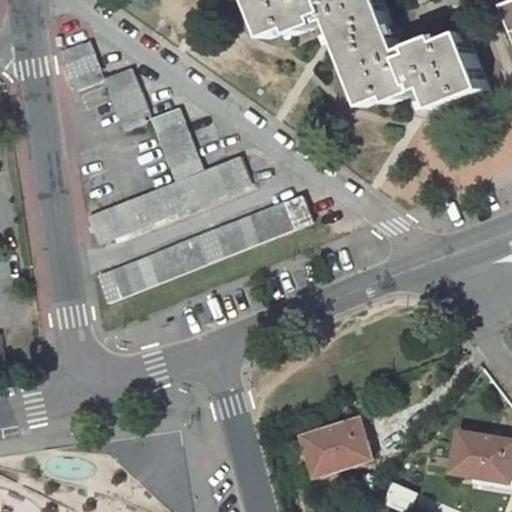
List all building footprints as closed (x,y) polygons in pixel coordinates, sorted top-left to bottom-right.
[(337,16),(373,110),(396,101),(399,106),(425,97),(423,90),(433,86),(441,108),(491,87),(470,33),(446,43),(444,38),(425,45),(427,50),(410,57),(387,0),(259,0),(275,40),(300,31),(302,37),(321,29),(319,23),(337,16)] [(157,119),(181,180),(94,214),(105,242),(256,182),(246,155),(209,169),(183,106),(156,117),(137,68),(109,78),(94,42),(67,52),(81,91),(110,80),(130,130),(157,119)] [(318,223),(308,198),(294,204),(303,229),(318,223)] [(115,305),(303,229),(294,204),(293,201),(104,277),(115,305)] [(301,483),(378,457),(372,436),(363,439),(358,421),(288,445),(301,483)] [(457,469),(511,480),(511,436),(467,427),(457,469)]
